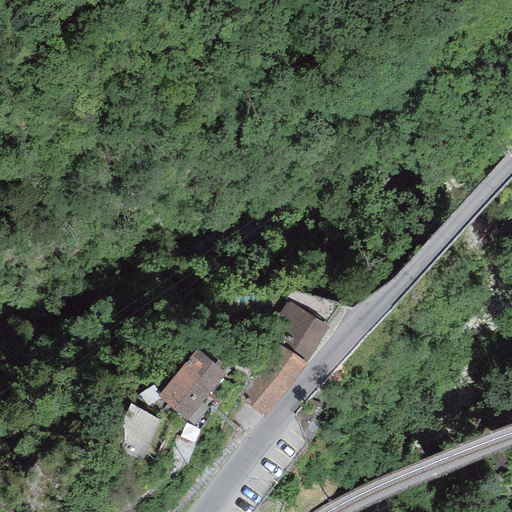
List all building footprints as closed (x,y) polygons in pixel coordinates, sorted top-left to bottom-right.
[(306,362),(329,327),(288,300),(264,336),(279,345),(306,362)] [(290,387),(306,362),(279,345),(242,399),(264,418),(290,387)] [(197,349),(157,396),(187,421),(187,420),(202,403),(226,374),(197,349)] [(307,401),(296,414),(309,441),(325,409),(307,401)] [(208,408),(202,403),(187,420),(194,425),(208,408)] [(159,421),(130,404),(123,417),(124,441),(119,449),(141,461),(159,421)] [(196,444),(175,434),(165,453),(185,464),(196,444)]
